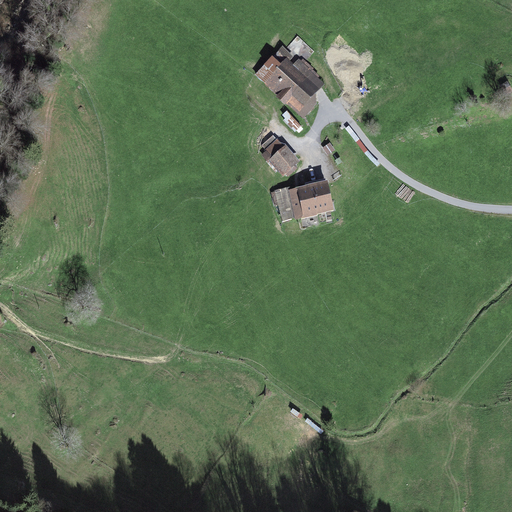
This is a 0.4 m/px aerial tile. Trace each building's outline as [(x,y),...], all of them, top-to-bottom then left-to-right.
[(283,49),(257,77),(304,119),(317,105),(316,97),(321,91),(294,66),(289,63),(293,58),(283,49)] [(294,66),(321,91),(325,86),(318,80),(320,78),(313,70),(303,60),(301,63),(299,61),(294,66)] [(511,90),(508,82),(500,87),(505,97),(511,93),(511,90)] [(287,113),(281,120),(296,134),(302,127),(287,113)] [(300,164),(286,147),(284,149),(277,141),(273,137),(262,146),(265,150),(264,151),(265,152),(261,156),(276,174),(279,171),(284,178),(300,164)] [(362,141),(357,144),(364,154),(369,151),(362,141)] [(330,144),(323,149),(328,157),(335,152),(330,144)] [(290,192),(289,192),(295,219),(295,223),(334,215),(327,185),(290,192)] [(283,222),(295,219),(289,192),(290,192),(290,189),(274,192),(274,193),(270,194),(274,207),(278,206),(283,222)]
